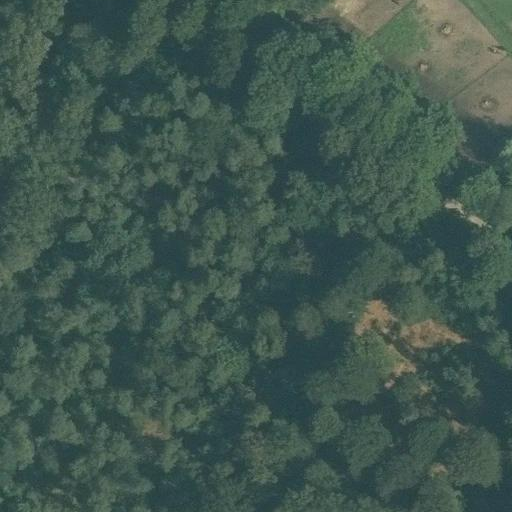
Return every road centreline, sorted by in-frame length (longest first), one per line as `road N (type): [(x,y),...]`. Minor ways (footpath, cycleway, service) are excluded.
road 1 (unclassified): [(511,252),(189,0)]
road 2 (track): [(67,0),(0,164)]
